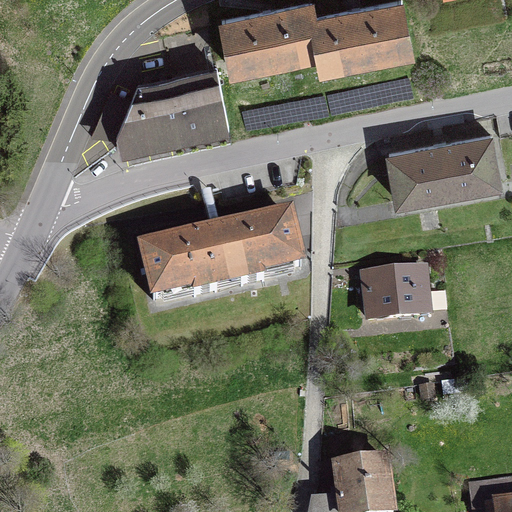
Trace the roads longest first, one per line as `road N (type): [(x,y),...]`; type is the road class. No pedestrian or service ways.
road 1 (residential): [(37,236),(135,180),(511,100)]
road 2 (residential): [(189,0),(134,33),(101,79),(37,236)]
